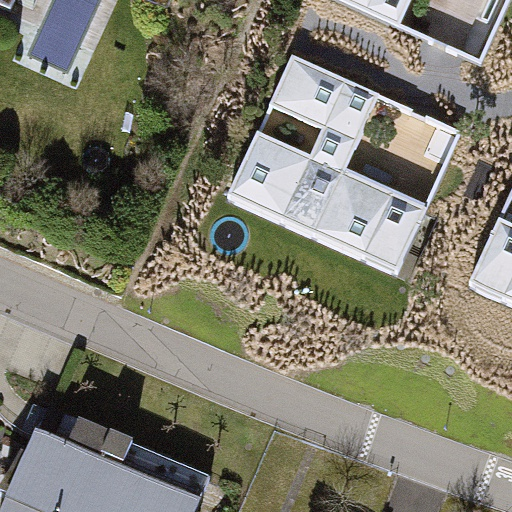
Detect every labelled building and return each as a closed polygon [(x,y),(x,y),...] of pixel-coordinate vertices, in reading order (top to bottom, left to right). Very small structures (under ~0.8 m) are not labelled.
[(511,24),(511,0),(305,0),(483,86),(511,24)] [(461,141),(282,59),(214,205),(393,287),(461,141)] [(511,195),(467,295),(511,315),(511,195)] [(196,511),(199,504),(40,437),(8,511),(196,511)] [(207,502),(216,481),(142,449),(133,470),(207,502)]
